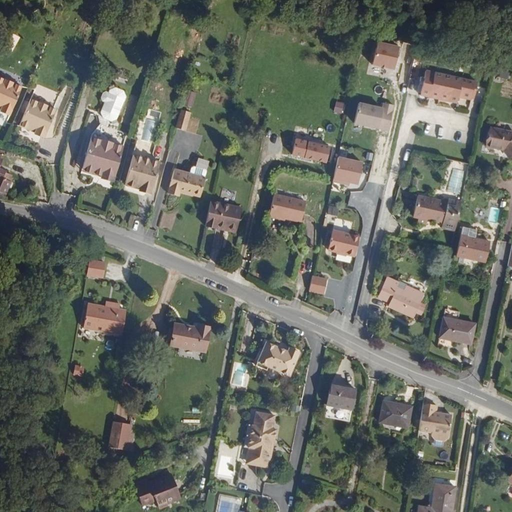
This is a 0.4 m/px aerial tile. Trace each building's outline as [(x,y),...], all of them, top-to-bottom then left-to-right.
[(376,43),(372,65),(394,70),(398,47),(376,43)] [(491,73),(506,78),(507,73),(493,68),(491,73)] [(477,83),(425,71),(424,78),(421,77),(420,81),(423,82),(420,93),(457,101),(458,97),(458,96),(471,98),(473,90),(476,90),(477,83)] [(0,123),(5,125),(22,87),(0,76),(0,123)] [(109,91),(107,91),(99,115),(117,122),(128,90),(111,84),(109,91)] [(33,89),(19,124),(35,130),(34,132),(44,136),(55,109),(52,108),(56,98),(33,89)] [(420,95),(457,103),(457,101),(420,93),(420,95)] [(354,123),(388,131),(394,105),(384,103),(382,109),(359,103),(354,123)] [(182,109),(177,126),(188,129),(192,111),(182,109)] [(101,176),(114,180),(127,133),(105,128),(102,140),(91,137),(82,169),(102,174),(101,176)] [(503,150),(509,158),(511,155),(511,132),(489,128),(489,129),(486,145),(486,146),(503,150)] [(151,160),(155,145),(137,140),(132,155),(133,155),(125,182),(140,187),(140,189),(151,192),(160,162),(151,160)] [(292,155),(326,163),(329,147),(295,140),(292,155)] [(11,175),(4,173),(4,175),(0,173),(0,164),(2,159),(0,158),(0,196),(2,198),(4,197),(8,188),(9,188),(11,188),(12,184),(12,183),(11,182),(12,179),(10,178),(11,175)] [(338,158),(332,182),(344,184),(344,182),(349,183),(357,184),(362,163),(338,158)] [(190,168),(189,173),(203,177),(205,172),(204,170),(192,167),(190,168)] [(200,197),(205,178),(203,177),(189,173),(174,169),(167,193),(178,196),(179,192),(193,196),(193,195),(200,197)] [(269,215),(301,222),(305,202),(274,194),(269,215)] [(447,202),(418,196),(413,217),(418,218),(417,222),(426,224),(427,219),(432,220),(432,221),(442,223),(441,228),(455,231),(461,202),(448,199),(447,202)] [(236,233),(241,208),(210,201),(205,225),(216,228),(216,226),(229,229),(228,231),(236,233)] [(336,208),(329,206),(327,216),(334,217),(336,208)] [(499,218),(501,207),(493,206),(491,217),(499,218)] [(461,236),(474,239),(476,230),(462,227),(461,236)] [(333,231),(328,250),(355,256),(359,237),(333,231)] [(456,256),(485,263),(490,242),(474,239),(461,236),(460,235),(456,256)] [(87,275),(102,278),(104,263),(89,260),(87,275)] [(312,277),(308,292),(323,295),(326,280),(312,277)] [(388,306),(414,318),(416,312),(421,315),(424,309),(418,307),(424,294),(406,286),(403,293),(395,290),(399,283),(387,278),(378,297),(390,303),(388,306)] [(452,283),(445,281),(442,292),(450,294),(452,283)] [(403,293),(406,286),(399,283),(395,290),(403,293)] [(111,308),(87,304),(83,328),(121,335),(126,311),(118,310),(119,304),(112,303),(111,308)] [(439,338),(471,344),(475,324),(443,317),(439,338)] [(170,345),(205,352),(209,327),(198,325),(197,328),(174,324),(170,345)] [(268,367),(289,376),(299,353),(289,348),(287,351),(266,342),(255,366),(266,370),(268,367)] [(327,404),(351,409),(355,389),(331,385),(327,404)] [(407,429),(411,407),(383,401),(379,423),(392,425),(392,426),(407,429)] [(436,405),(423,403),(419,431),(431,433),(431,435),(434,439),(444,441),(448,438),(451,415),(435,413),(436,405)] [(326,412),(350,416),(351,409),(327,404),(326,412)] [(274,416),(256,413),(254,426),(252,425),(248,447),(250,448),(247,461),(266,465),(271,441),(274,441),(276,430),(272,429),(274,416)] [(129,433),(131,425),(113,421),(108,447),(126,450),(129,433)] [(266,465),(247,461),(247,464),(269,468),(274,441),(271,441),(266,465)] [(167,503),(181,498),(172,475),(149,483),(148,479),(134,484),(142,505),(155,500),(158,506),(167,502),(167,503)] [(418,511),(451,511),(455,487),(438,485),(438,489),(433,488),(431,504),(429,504),(427,505),(427,507),(419,506),(418,511)]
